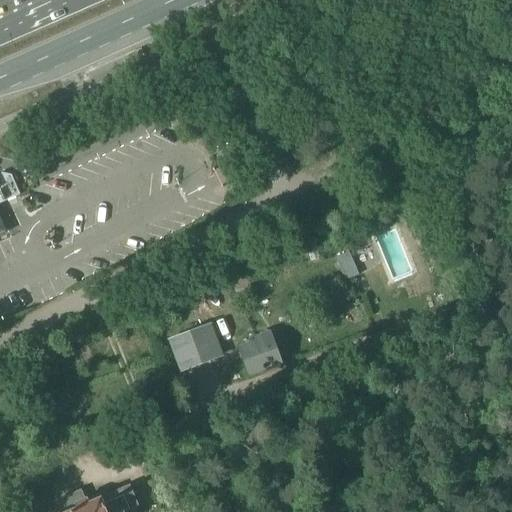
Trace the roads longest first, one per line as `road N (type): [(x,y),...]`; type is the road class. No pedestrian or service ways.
road 1 (unclassified): [(0,353),(285,191),(511,48)]
road 2 (primary): [(0,78),(171,0)]
